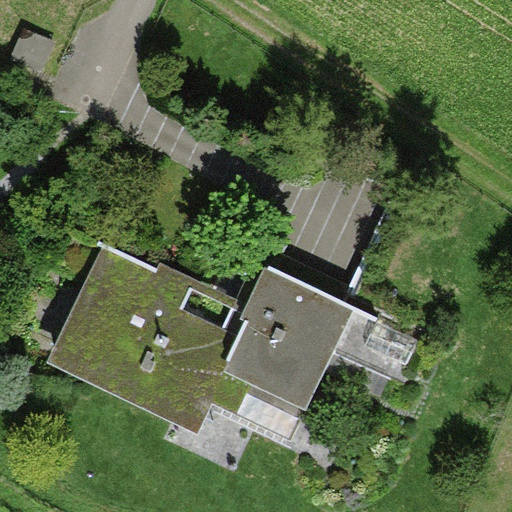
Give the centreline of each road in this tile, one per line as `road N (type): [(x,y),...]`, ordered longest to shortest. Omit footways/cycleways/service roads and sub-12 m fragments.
road 1 (track): [(230,0),(511,190)]
road 2 (track): [(97,87),(0,214)]
